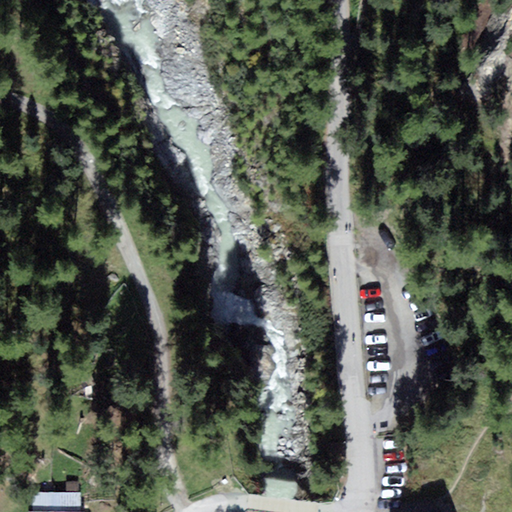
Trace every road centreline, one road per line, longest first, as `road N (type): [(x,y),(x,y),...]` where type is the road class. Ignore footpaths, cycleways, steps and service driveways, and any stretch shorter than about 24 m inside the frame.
road 1 (unclassified): [(344,0),(339,178),(361,511)]
road 2 (track): [(187,511),(170,479),(158,341),(142,283),(76,145),(40,111),(0,96)]
